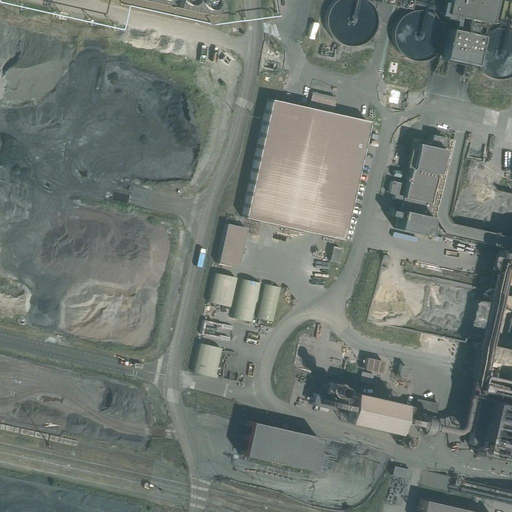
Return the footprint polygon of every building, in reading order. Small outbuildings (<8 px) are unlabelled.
[(143,0),(214,16),(217,0),(143,0)] [(374,19),(374,18),(373,13),(372,8),(370,4),(366,0),(329,0),(327,2),(324,7),(322,12),(322,17),(322,22),(323,27),(326,32),(329,36),(333,39),(338,42),(343,44),(348,44),(353,44),(358,42),(363,39),(366,36),(369,33),(372,28),(373,23),(374,19)] [(490,0),(444,0),(441,13),(485,22),(490,0)] [(511,0),(502,0),(500,10),(498,21),(511,24),(511,0)] [(440,34),(440,29),(438,24),(436,20),(433,16),(431,14),(428,12),(424,10),(419,9),(415,8),(411,9),(406,10),(402,12),(397,15),(394,20),(392,23),(390,28),(389,33),(390,38),(391,43),(393,47),(397,51),(399,54),(404,57),(409,58),(414,59),(419,59),(424,57),(428,56),(432,52),(436,48),(438,44),(439,40),(440,34)] [(511,31),(507,28),(503,27),(498,27),(493,27),(489,28),(485,30),(481,33),(477,37),(475,41),(473,46),(472,51),(473,56),(474,61),(476,65),(479,68),(482,72),(487,75),(492,76),(496,77),(500,77),(503,76),(506,75),(511,73),(511,72),(511,31)] [(379,30),(374,29),(372,33),(372,34),(371,41),(376,42),(379,30)] [(446,45),(441,44),(439,49),(437,56),(443,57),(446,45)] [(467,50),(464,62),(471,64),(472,56),(473,56),(472,51),(467,50)] [(334,97),(310,91),(306,107),(267,98),(240,217),(339,239),(366,120),(330,112),(334,97)] [(424,145),(414,143),(414,142),(413,142),(409,160),(406,172),(405,179),(404,181),(404,182),(401,196),(395,194),(398,182),(394,181),(390,180),(387,192),(387,193),(393,194),(391,198),(399,200),(397,209),(397,211),(394,211),(392,210),(388,209),(386,209),(385,215),(396,217),(394,223),(393,228),(424,235),(425,233),(425,232),(425,230),(426,228),(428,217),(428,216),(430,207),(431,203),(428,202),(431,188),(432,185),(432,184),(433,181),(433,180),(433,177),(434,176),(436,167),(436,166),(436,165),(436,164),(439,151),(440,150),(440,149),(440,148),(442,138),(442,137),(433,135),(429,134),(426,145),(425,145),(424,145)] [(235,267),(237,260),(238,254),(241,241),(243,234),(244,228),(224,223),(215,263),(235,267)] [(339,249),(339,248),(331,247),(328,260),(330,260),(333,261),(334,261),(336,262),(337,256),(337,255),(339,249)] [(511,263),(500,261),(493,293),(511,296),(511,263)] [(228,306),(234,277),(213,272),(206,302),(228,306)] [(251,322),(258,287),(260,283),(238,278),(229,317),(251,322)] [(271,321),(278,287),(263,284),(255,318),(271,321)] [(219,348),(197,343),(191,372),(194,373),(212,377),(214,370),(214,369),(219,348)] [(511,379),(505,378),(500,400),(511,402),(511,349),(494,345),(491,358),(511,362),(511,379)] [(382,361),(364,357),(362,369),(379,373),(382,361)] [(405,366),(399,365),(396,377),(402,378),(405,366)] [(396,402),(344,389),(338,416),(389,429),(396,402)] [(463,435),(462,443),(467,444),(470,445),(476,446),(475,453),(488,456),(490,457),(490,459),(489,460),(493,461),(494,458),(497,459),(500,459),(503,460),(504,460),(506,461),(511,461),(511,405),(476,397),(471,419),(470,422),(469,427),(469,430),(468,432),(467,435),(463,435)] [(415,398),(413,407),(413,409),(412,410),(434,415),(436,403),(434,403),(417,399),(415,398)] [(316,436),(246,420),(238,454),(308,470),(316,436)] [(409,470),(392,466),(390,475),(407,479),(409,470)] [(424,471),(421,485),(445,490),(448,476),(424,471)] [(476,511),(420,499),(417,511),(476,511)]
